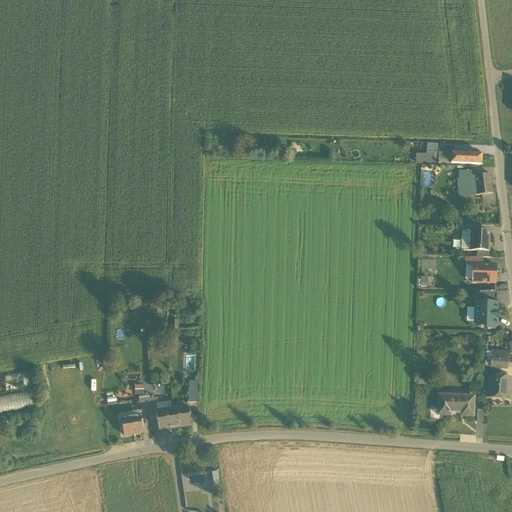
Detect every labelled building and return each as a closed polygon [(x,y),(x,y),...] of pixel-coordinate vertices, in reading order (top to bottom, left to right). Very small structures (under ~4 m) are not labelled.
[(426,152),(437,153),(437,144),(426,144),(426,152)] [(431,154),(431,164),(438,164),(438,163),(438,153),(437,153),(426,152),(426,154),(431,154)] [(438,163),(450,163),(451,154),(438,153),(438,163)] [(426,154),(415,154),(415,165),(431,165),(431,164),(431,154),(426,154)] [(481,155),(451,154),(450,163),(480,165),(481,155)] [(460,181),(467,180),(467,179),(472,178),(471,173),(460,172),(460,181)] [(490,175),(472,178),(467,179),(467,180),(469,197),(493,194),(490,175)] [(467,180),(460,181),(456,181),(458,199),(469,197),(467,180)] [(471,232),(462,231),(461,233),(461,251),(470,252),(471,232)] [(479,252),(490,253),(490,243),(489,243),(489,232),(475,232),(471,232),(470,252),(479,252)] [(465,266),(473,266),(473,265),(482,266),(482,258),(465,258),(465,266)] [(435,261),(421,261),(420,269),(435,270),(435,261)] [(472,282),(495,283),(496,266),(482,266),(473,265),(473,266),(472,280),(472,282)] [(479,304),(496,304),(496,291),(479,292),(479,304)] [(487,329),(493,329),(496,326),(496,321),(497,311),(497,304),(496,304),(479,304),(476,304),(476,308),(475,322),(479,326),(487,327),(487,329)] [(466,322),(475,322),(476,308),(466,308),(466,322)] [(484,366),(488,367),(492,367),(493,355),(494,352),(486,352),(484,366)] [(501,368),(506,368),(508,356),(493,355),(492,367),(501,368)] [(487,377),(488,377),(501,378),(501,368),(492,367),(488,367),(487,377)] [(25,371),(4,375),(7,389),(28,385),(25,371)] [(426,377),(417,376),(417,385),(425,386),(426,377)] [(486,398),(510,400),(511,382),(511,379),(501,378),(488,377),(486,398)] [(188,407),(197,408),(198,385),(189,384),(188,407)] [(0,394),(0,410),(32,408),(30,391),(0,394)] [(150,395),(150,398),(148,416),(157,417),(156,412),(158,395),(150,395)] [(449,416),(449,412),(450,395),(439,395),(438,415),(449,416)] [(474,396),(450,395),(449,412),(466,413),(465,416),(473,417),(474,396)] [(188,407),(172,410),(174,428),(190,426),(188,407)] [(159,431),(174,428),(172,410),(156,412),(157,417),(159,431)] [(121,419),(124,436),(143,433),(139,416),(121,419)]
